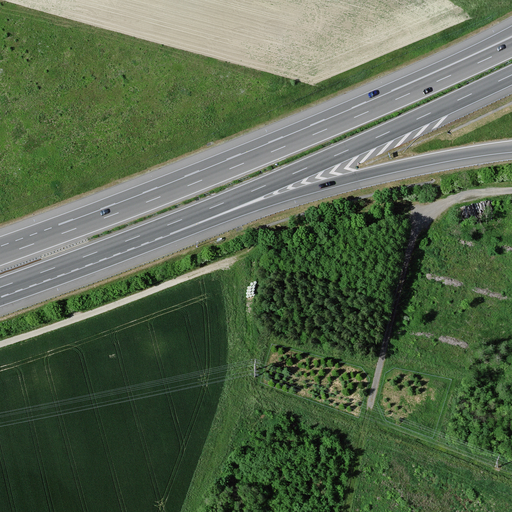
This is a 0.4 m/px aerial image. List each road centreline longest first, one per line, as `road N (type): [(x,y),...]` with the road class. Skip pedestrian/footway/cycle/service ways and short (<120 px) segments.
road 1 (motorway): [(395,99),(0,256)]
road 2 (track): [(511,190),(452,199),(419,228),(345,511)]
road 3 (motorway): [(166,225),(511,74)]
road 4 (motorway): [(166,225),(394,166),(511,146)]
road 5 (track): [(238,256),(0,344)]
road 6 (motorway): [(0,287),(166,225)]
road 7 (motorway): [(511,32),(395,99)]
road 8 (motorway): [(511,47),(395,99)]
